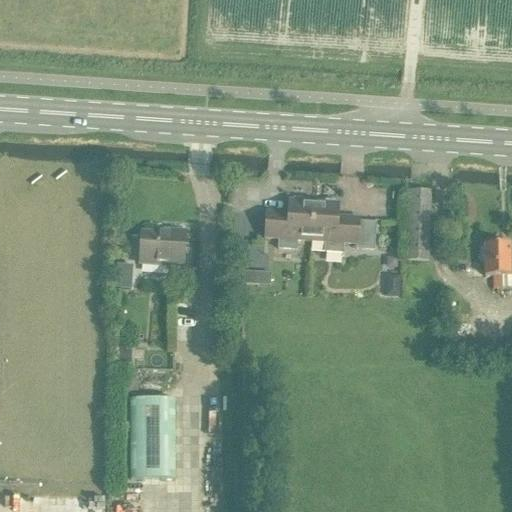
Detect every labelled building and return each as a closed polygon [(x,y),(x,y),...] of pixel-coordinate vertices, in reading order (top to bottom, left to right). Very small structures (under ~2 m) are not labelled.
[(409,193),(406,261),(428,262),(431,194),(409,193)] [(298,243),(311,243),(313,203),(302,203),(303,200),(293,199),(293,202),(289,202),(288,218),(281,217),(281,215),(266,213),(264,240),(279,241),(278,251),(297,252),(298,243)] [(313,203),(311,243),(325,244),(325,254),(343,255),(344,245),(356,246),(355,250),(373,252),(375,224),(359,223),(359,220),(344,219),(344,222),(337,221),(338,205),(334,205),(335,202),(325,202),(325,204),(313,203)] [(139,264),(183,266),(185,231),(168,230),(168,235),(141,234),(139,264)] [(484,250),(480,250),(480,262),(484,262),(484,278),(493,277),(493,290),(493,291),(511,290),(511,276),(511,277),(510,245),(484,246),(484,250)] [(117,266),(116,290),(129,291),(131,267),(117,266)] [(241,286),(259,287),(260,275),(242,273),(241,286)] [(119,348),(119,369),(130,369),(130,349),(119,348)] [(126,396),(137,396),(138,382),(126,381),(126,396)] [(129,401),(129,481),(173,481),(173,401),(129,401)]
